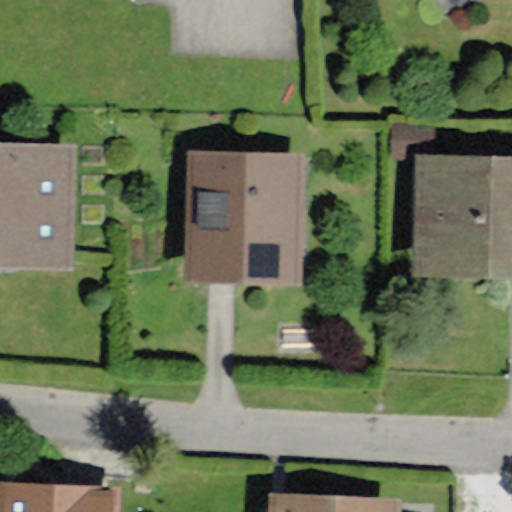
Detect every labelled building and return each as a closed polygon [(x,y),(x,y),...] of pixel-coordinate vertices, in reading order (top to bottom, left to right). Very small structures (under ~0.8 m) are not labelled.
[(0,136),(0,257),(89,255),(85,133),(0,136)] [(193,143),(189,266),(307,270),(310,146),(193,143)] [(511,155),(426,153),(422,265),(511,267),(511,155)] [(101,511),(102,474),(13,471),(11,511),(101,511)] [(399,511),(400,487),(269,485),(268,511),(399,511)]
